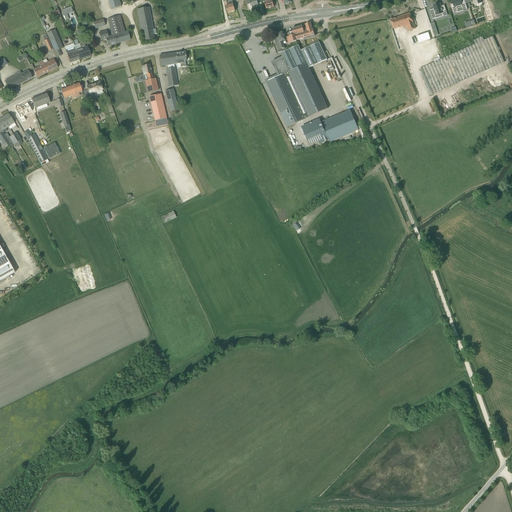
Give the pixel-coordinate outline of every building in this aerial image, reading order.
[(107,0),(111,9),(121,6),(119,0),(107,0)] [(261,0),(262,3),(264,2),(266,9),(274,7),(272,0),(261,0)] [(450,5),(453,15),(457,13),(457,12),(456,12),(456,10),(463,7),(464,11),(467,10),(464,0),(463,0),(460,1),(459,0),(454,0),(452,1),(453,4),(450,5)] [(226,6),(228,13),(235,11),(233,4),(229,5),(228,2),(225,2),(226,6)] [(429,10),(433,20),(436,19),(435,16),(442,13),(443,14),(442,14),(443,15),(443,16),(447,15),(444,5),(440,6),(439,3),(439,4),(438,4),(438,3),(434,4),(434,5),(433,6),(433,5),(433,6),(434,9),(429,10)] [(73,14),(71,7),(61,11),(64,17),(73,14)] [(154,39),(153,35),(156,34),(155,29),(153,29),(149,7),(137,9),(141,32),(142,32),(144,41),(154,39)] [(390,20),(390,21),(394,30),(402,27),(403,28),(405,27),(406,29),(407,29),(408,31),(415,29),(413,23),(410,14),(390,20)] [(107,19),(112,36),(108,37),(106,31),(98,33),(101,41),(105,39),(108,47),(130,40),(128,35),(132,34),(131,30),(125,32),(120,15),(115,17),(107,19)] [(93,23),(95,29),(105,26),(103,20),(93,23)] [(305,25),(302,26),(292,29),(294,35),(286,37),(288,43),(303,39),(304,40),(315,37),(312,29),(310,23),(305,24),(305,25)] [(59,50),(63,48),(55,30),(46,33),(57,58),(62,56),(59,50)] [(280,32),(280,33),(277,34),(278,38),(274,39),(278,53),(285,51),(282,41),(286,40),(285,38),(286,38),(285,35),(284,35),(283,32),(282,32),(281,32),(280,32)] [(410,36),(413,45),(421,43),(418,33),(410,36)] [(42,36),(44,41),(49,51),(52,49),(46,35),(42,36)] [(397,38),(399,44),(406,42),(404,36),(397,38)] [(475,44),(419,69),(431,95),(504,63),(492,37),(484,41),(482,37),(473,41),(475,44)] [(74,46),(74,47),(66,50),(67,54),(70,63),(91,56),(87,46),(85,47),(83,42),(79,44),(74,46)] [(280,76),(266,82),(287,128),(328,109),(309,68),(327,59),(319,42),(301,51),(298,45),(282,52),(285,58),(278,61),(276,60),(273,62),(273,64),(274,66),(276,67),(280,76)] [(180,64),(180,67),(186,67),(185,61),(186,61),(185,52),(159,56),(161,66),(180,64)] [(24,59),(30,70),(34,68),(28,57),(27,58),(24,59)] [(47,62),(46,59),(39,63),(40,66),(33,69),(37,77),(57,68),(53,59),(47,62)] [(145,81),(147,93),(158,91),(155,78),(153,79),(151,69),(150,69),(149,65),(142,67),(144,75),(146,75),(147,80),(145,81)] [(165,69),(168,87),(177,86),(175,68),(165,69)] [(5,81),(7,85),(9,90),(32,78),(28,70),(17,75),(16,73),(14,75),(14,77),(5,81)] [(100,82),(87,86),(88,90),(89,95),(91,98),(97,96),(96,92),(103,90),(101,86),(100,82)] [(80,96),(79,93),(82,92),(79,83),(60,89),(64,98),(71,96),(72,98),(80,96)] [(164,91),(170,112),(178,109),(173,89),(164,91)] [(42,95),(31,99),(32,100),(33,104),(34,106),(35,108),(37,108),(37,107),(45,104),(47,104),(50,103),(46,93),(42,95)] [(161,94),(149,97),(154,121),(166,118),(161,94)] [(28,103),(15,109),(23,122),(26,120),(24,116),(33,111),(28,103)] [(358,130),(350,110),(321,122),(319,119),(302,127),(302,128),(309,145),(318,142),(319,144),(329,141),(328,139),(329,139),(330,142),(358,130)] [(65,112),(60,113),(64,127),(65,127),(69,126),(69,125),(65,112)] [(0,119),(0,132),(2,131),(3,132),(4,132),(6,131),(6,130),(6,129),(14,123),(8,114),(0,119)] [(16,133),(7,139),(8,142),(11,146),(12,147),(14,145),(15,144),(18,142),(21,140),(16,133)] [(34,134),(27,138),(40,163),(47,159),(34,134)] [(168,214),(161,217),(164,223),(171,220),(168,214)] [(0,280),(15,273),(0,246),(0,280)]
